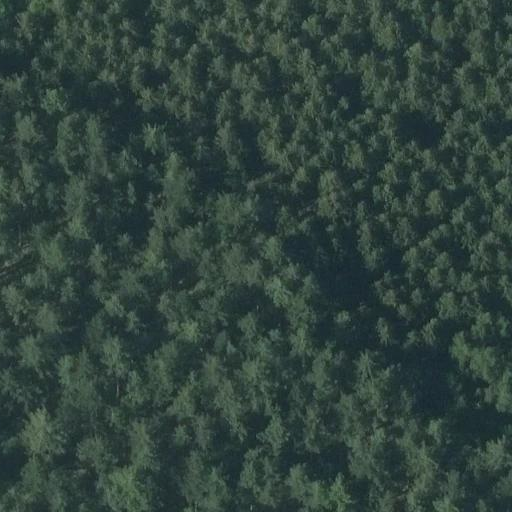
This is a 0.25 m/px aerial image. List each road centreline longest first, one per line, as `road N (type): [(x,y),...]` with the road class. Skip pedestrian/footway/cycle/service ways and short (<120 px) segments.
road 1 (track): [(511,454),(385,376),(228,204),(34,102)]
road 2 (track): [(110,511),(34,102),(0,76)]
